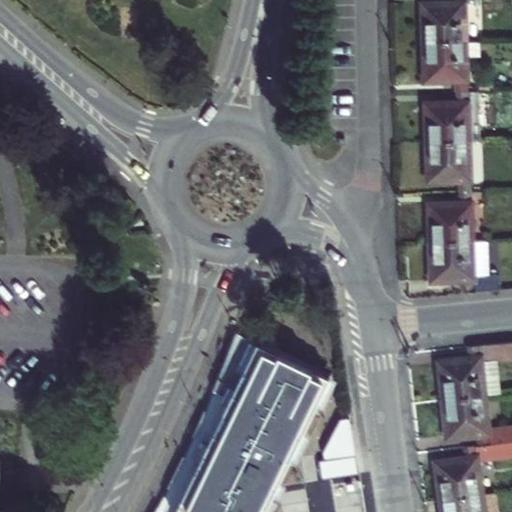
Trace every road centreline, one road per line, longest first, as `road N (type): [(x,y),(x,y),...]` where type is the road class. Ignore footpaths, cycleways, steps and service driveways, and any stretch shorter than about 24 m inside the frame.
road 1 (primary): [(180,227),(185,275),(173,330),(90,511)]
road 2 (primary): [(122,511),(230,267),(251,242)]
road 3 (residential): [(368,0),(367,170),(348,225)]
road 4 (residential): [(185,135),(115,114),(0,13)]
road 5 (residential): [(0,45),(164,198)]
road 6 (residential): [(366,326),(394,511)]
road 7 (residential): [(366,326),(511,313)]
road 8 (primary): [(267,135),(261,87),(271,0)]
road 9 (primary): [(254,0),(234,76),(210,122)]
